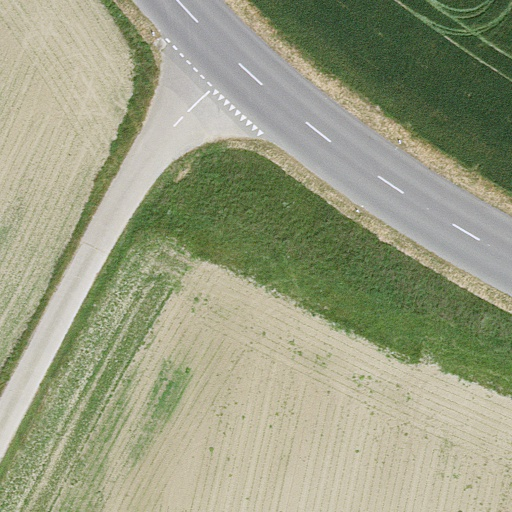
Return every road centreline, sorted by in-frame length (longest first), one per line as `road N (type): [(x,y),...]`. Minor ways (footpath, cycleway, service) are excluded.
road 1 (track): [(208,32),(0,427)]
road 2 (tertiary): [(511,257),(344,152),(238,65),(180,0)]
